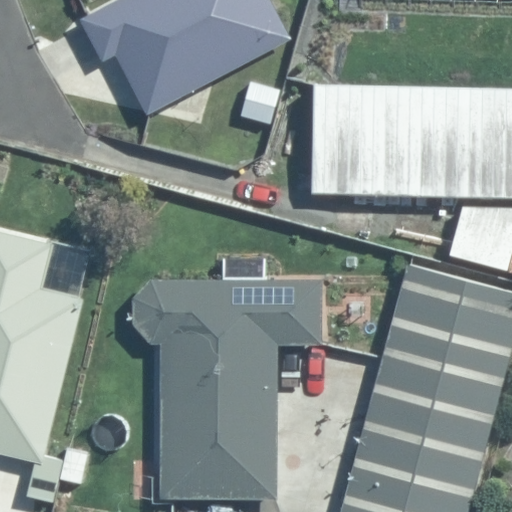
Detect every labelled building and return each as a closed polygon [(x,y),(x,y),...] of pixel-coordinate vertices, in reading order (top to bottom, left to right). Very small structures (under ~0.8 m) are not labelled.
[(116,0),(83,17),(105,61),(120,53),(150,111),(299,35),(281,0),(116,0)] [(285,88),(250,77),(239,114),(274,125),(285,88)] [(511,83),(315,80),(313,194),(511,198),(511,83)] [(511,214),(466,201),(450,253),(511,271),(511,214)] [(473,511),(511,374),(511,289),(412,263),(344,511),(473,511)] [(150,340),(164,340),(166,501),(277,499),(275,344),(325,344),(324,277),(141,279),(133,302),(134,320),(150,340)]
